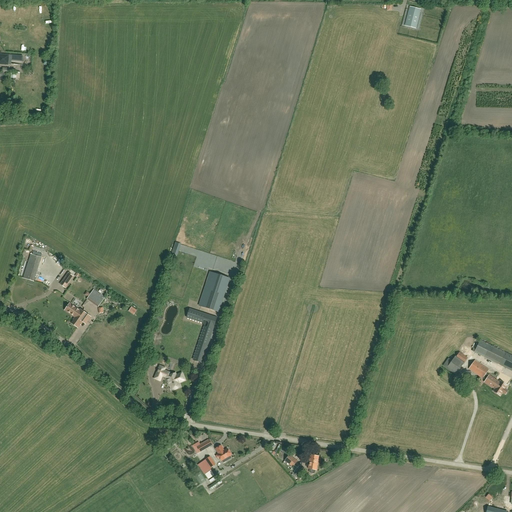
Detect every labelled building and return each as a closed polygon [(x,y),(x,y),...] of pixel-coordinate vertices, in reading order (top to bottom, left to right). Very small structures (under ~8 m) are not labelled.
[(410,7),(405,26),(415,29),(420,10),(410,7)] [(269,76),(268,67),(256,69),(257,74),(259,74),(259,77),(269,76)] [(0,72),(0,76),(5,77),(6,74),(9,74),(10,68),(3,68),(2,72),(0,72)] [(11,72),(11,78),(16,78),(16,80),(20,80),(20,72),(17,72),(17,73),(11,72)] [(203,251),(208,237),(204,235),(199,250),(203,251)] [(42,258),(31,254),(23,278),(34,282),(42,258)] [(210,272),(199,306),(218,312),(229,279),(210,272)] [(60,284),(65,288),(73,277),(68,273),(60,284)] [(101,296),(93,290),(87,298),(90,300),(94,295),(99,299),(101,296)] [(82,311),(80,310),(79,310),(70,304),(65,310),(74,317),(76,314),(78,316),(81,312),(82,312),(82,311)] [(193,360),(202,363),(217,318),(190,309),(187,318),(203,323),(204,327),(193,360)] [(78,328),(80,324),(81,323),(82,324),(83,322),(86,324),(91,317),(82,311),(82,312),(81,312),(78,316),(76,314),(74,317),(75,317),(73,319),(74,320),(72,323),(78,328)] [(449,323),(431,365),(433,366),(432,370),(429,369),(428,372),(437,376),(457,326),(449,323)] [(461,333),(456,343),(511,370),(511,355),(480,340),(475,350),(473,349),(478,341),(461,333)] [(455,375),(468,358),(460,352),(456,357),(456,356),(452,361),(448,358),(443,366),(455,375)] [(475,360),(469,369),(483,378),(486,373),(489,370),(475,360)] [(165,368),(160,366),(154,379),(160,381),(162,375),(166,376),(167,377),(166,377),(168,383),(168,382),(171,388),(173,389),(178,387),(179,385),(179,384),(185,381),(182,373),(176,375),(175,374),(171,375),(170,373),(164,371),(165,368)] [(506,395),(508,391),(505,389),(507,386),(500,381),(499,382),(486,373),(483,378),(486,380),(485,382),(495,389),(494,391),(500,396),(502,393),(506,395)] [(455,394),(457,386),(451,384),(449,392),(455,394)] [(200,452),(212,445),(209,440),(197,447),(200,452)] [(219,454),(218,455),(222,461),(223,463),(231,458),(230,456),(231,455),(228,449),(224,451),(221,446),(216,449),(219,454)] [(292,467),(297,462),(289,455),(284,461),(292,467)] [(311,455),(308,469),(316,470),(318,456),(311,455)] [(200,464),(206,473),(211,470),(211,468),(215,465),(210,457),(200,464)] [(299,472),(305,477),(309,472),(303,467),(299,472)] [(213,470),(206,474),(209,480),(216,476),(213,470)] [(218,486),(216,482),(208,487),(211,491),(218,486)]
